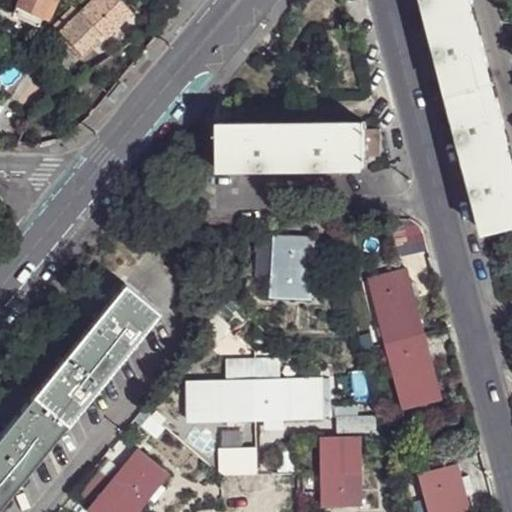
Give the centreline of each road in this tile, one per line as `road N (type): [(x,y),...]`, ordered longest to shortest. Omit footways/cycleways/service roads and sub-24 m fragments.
road 1 (residential): [(385,0),(511,474)]
road 2 (residential): [(36,511),(178,341)]
road 3 (tertiary): [(106,174),(217,31)]
road 4 (tertiary): [(0,299),(106,174)]
